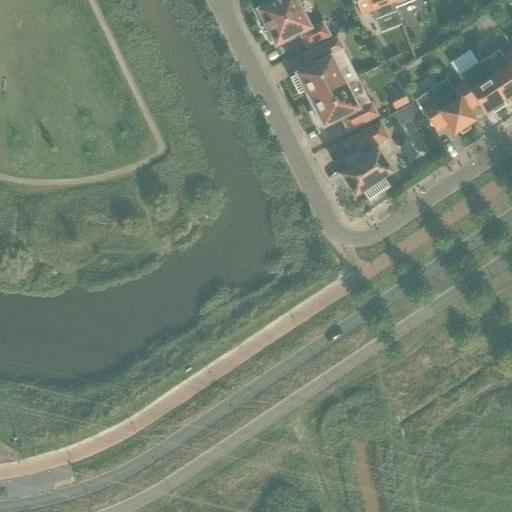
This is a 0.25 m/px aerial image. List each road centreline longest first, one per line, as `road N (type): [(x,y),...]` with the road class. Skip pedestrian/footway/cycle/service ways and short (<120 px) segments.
road 1 (tertiary): [(511,218),(169,448),(57,500),(0,510)]
road 2 (tertiary): [(117,511),(511,258)]
road 3 (residential): [(339,241),(328,233),(214,0)]
road 4 (residential): [(339,241),(375,238),(511,148)]
